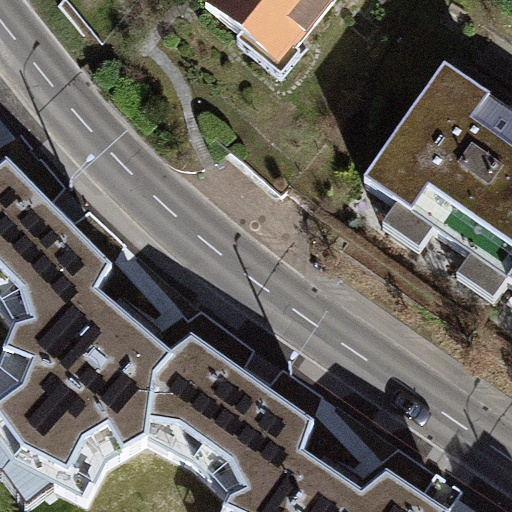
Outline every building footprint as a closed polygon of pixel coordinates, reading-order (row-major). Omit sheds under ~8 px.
[(212,0),(207,6),(243,38),(254,26),(285,52),(330,0),(212,0)] [(495,306),(507,289),(511,281),(511,123),(440,75),(363,188),(395,209),(380,231),(417,256),(430,237),(469,263),(457,280),(495,306)] [(0,279),(60,220),(8,168),(0,174),(0,279)] [(149,447),(193,471),(253,386),(193,343),(170,360),(99,300),(112,275),(60,220),(0,279),(0,311),(16,334),(0,373),(0,452),(14,471),(88,509),(108,472),(149,447)] [(230,506),(227,511),(437,511),(388,479),(363,500),(305,459),(315,429),(253,386),(193,471),(230,506)]
